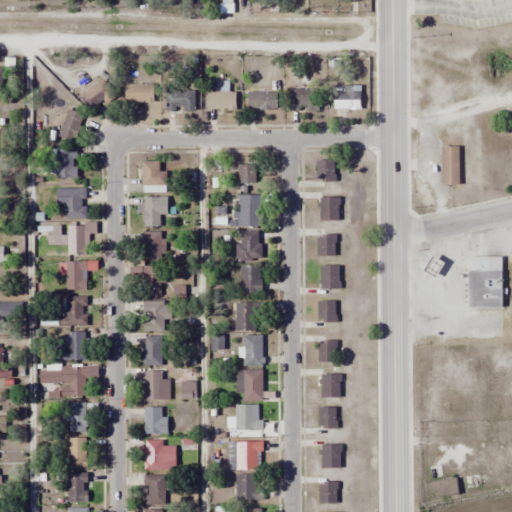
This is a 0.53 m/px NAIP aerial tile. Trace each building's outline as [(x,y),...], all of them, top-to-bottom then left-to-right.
[(116,94),(105,78),(79,96),(91,112),(116,94)] [(125,84),(125,101),(153,101),(153,84),(125,84)] [(360,109),(360,86),(334,86),(334,109),(360,109)] [(165,111),(195,111),(195,89),(165,89),(165,111)] [(290,111),(321,111),(321,89),(290,89),(290,111)] [(207,109),(236,109),(236,90),(207,90),(207,109)] [(248,92),(248,109),(277,109),(277,92),(248,92)] [(57,136),(73,143),(85,116),(70,109),(57,136)] [(459,147),(442,147),(442,185),(459,185),(459,147)] [(77,179),(77,150),(56,150),(56,179),(77,179)] [(316,182),(335,182),(335,160),(316,160),(316,182)] [(142,192),(166,192),(166,171),(161,171),(161,161),(142,161),(142,192)] [(238,164),(238,185),(255,185),(255,164),(238,164)] [(86,219),(86,189),(57,189),(57,206),(65,206),(65,219),(86,219)] [(263,195),(237,195),(237,226),(263,226),(263,195)] [(143,227),(167,227),(167,198),(143,198),(143,227)] [(339,198),(319,198),(319,221),(339,221),(339,198)] [(68,255),(85,255),(85,226),(68,226),(68,255)] [(143,262),(163,262),(164,232),(143,231),(143,262)] [(236,244),(236,259),(261,259),(261,231),(241,231),(241,244),(236,244)] [(335,235),(317,235),(317,256),(335,256),(335,235)] [(502,308),(502,257),(468,257),(468,309),(502,308)] [(66,263),(66,291),(87,291),(87,263),(66,263)] [(143,296),(163,296),(163,266),(143,266),(143,296)] [(240,266),(240,293),(261,293),(261,266),(240,266)] [(320,289),(340,289),(340,266),(320,266),(320,289)] [(143,331),(170,331),(170,300),(143,300),(143,331)] [(0,330),(13,331),(13,303),(0,302),(0,330)] [(337,302),(318,302),(318,322),(337,322),(337,302)] [(235,330),(261,330),(261,303),(235,303),(235,330)] [(87,333),(57,333),(57,361),(87,361),(87,333)] [(243,335),(243,366),(263,366),(263,335),(243,335)] [(144,337),(144,366),(162,366),(162,337),(144,337)] [(318,363),(337,363),(337,341),(318,341),(318,363)] [(0,378),(8,378),(8,348),(0,348),(0,378)] [(61,396),(87,397),(88,367),(39,366),(39,383),(61,384),(61,396)] [(235,393),(244,393),(244,401),(263,401),(263,370),(235,370),(235,393)] [(162,371),(144,371),(144,401),(162,401),(162,371)] [(321,398),(340,398),(340,374),(321,374),(321,398)] [(69,433),(87,433),(87,402),(69,402),(69,433)] [(261,405),(235,405),(235,430),(261,430),(261,405)] [(144,434),(167,434),(167,416),(162,416),(162,407),(144,407),(144,434)] [(318,407),(318,429),(337,429),(337,407),(318,407)] [(68,467),(86,467),(86,438),(68,438),(68,467)] [(144,470),(175,470),(175,445),(164,445),(164,441),(144,441),(144,470)] [(263,451),(263,441),(236,441),(236,469),(255,469),(255,451),(263,451)] [(321,469),(341,469),(341,445),(321,445),(321,469)] [(88,473),(67,473),(67,502),(88,502),(88,473)] [(263,501),(263,487),(255,487),(255,474),(236,474),(236,501),(263,501)] [(165,476),(143,476),(143,506),(165,506),(165,476)] [(337,504),(337,482),(319,482),(319,503),(337,504)]
